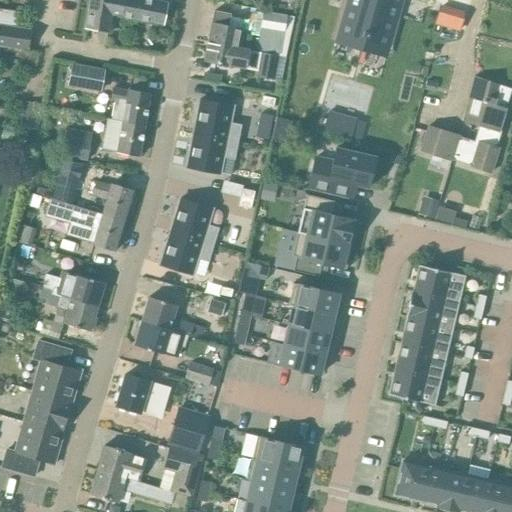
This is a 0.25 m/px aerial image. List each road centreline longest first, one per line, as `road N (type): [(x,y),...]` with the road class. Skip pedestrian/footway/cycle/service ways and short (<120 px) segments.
road 1 (residential): [(69,511),(158,173),(191,0)]
road 2 (residential): [(334,511),(402,232),(511,260)]
